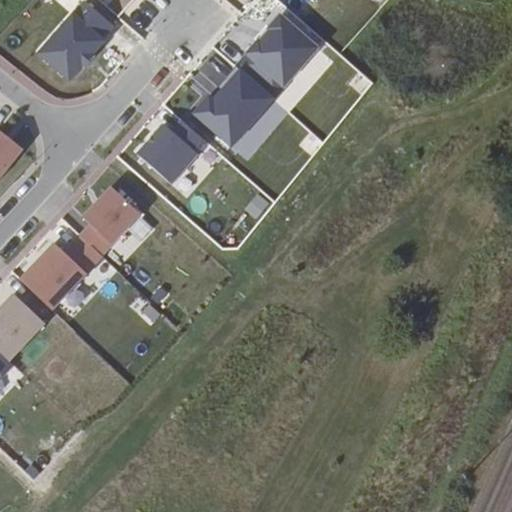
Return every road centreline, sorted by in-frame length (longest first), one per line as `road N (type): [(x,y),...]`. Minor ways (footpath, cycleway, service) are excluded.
road 1 (residential): [(85,142),(157,58),(173,6)]
road 2 (residential): [(0,232),(85,142)]
